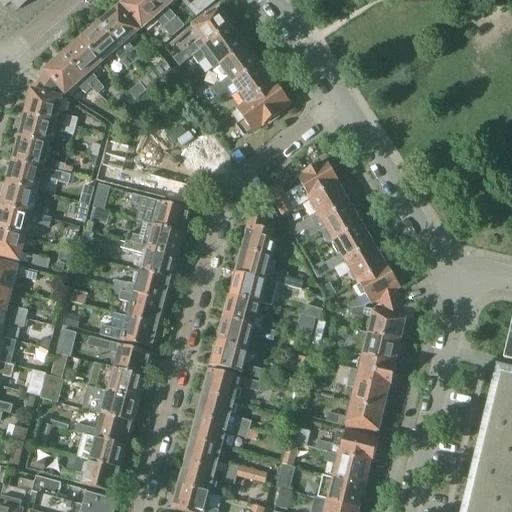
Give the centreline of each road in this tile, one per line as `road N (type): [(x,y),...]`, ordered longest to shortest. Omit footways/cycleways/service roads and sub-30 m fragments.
road 1 (residential): [(141,511),(225,200),(347,108)]
road 2 (residential): [(407,511),(464,274)]
road 3 (residential): [(464,274),(433,250),(347,108)]
road 4 (residential): [(347,108),(273,0)]
